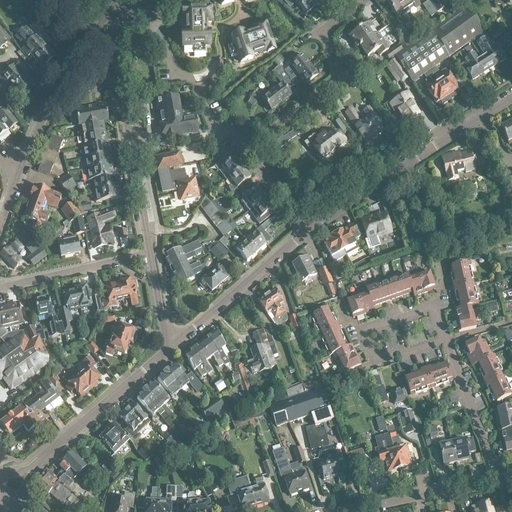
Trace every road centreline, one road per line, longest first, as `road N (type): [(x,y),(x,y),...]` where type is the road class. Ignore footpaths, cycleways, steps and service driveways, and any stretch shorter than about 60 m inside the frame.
road 1 (tertiary): [(148,255),(112,51),(117,22),(133,11)]
road 2 (tertiary): [(304,232),(511,97)]
road 3 (residential): [(244,146),(335,83),(322,31),(358,0)]
road 4 (tertiary): [(32,469),(175,345)]
road 5 (residential): [(146,5),(172,66),(191,79),(214,125),(244,146)]
road 6 (tertiary): [(175,345),(304,232)]
road 7 (residential): [(444,341),(435,306),(359,331),(374,363)]
road 8 (residential): [(148,255),(0,287)]
road 9 (residential): [(347,511),(495,479)]
road 10 (residential): [(495,479),(444,341)]
road 11 (secondary): [(69,63),(14,180)]
